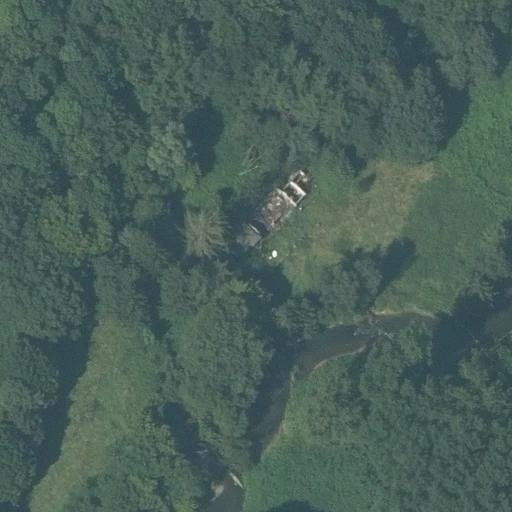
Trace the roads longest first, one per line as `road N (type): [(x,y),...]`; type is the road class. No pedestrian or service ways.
road 1 (track): [(0,460),(62,260)]
road 2 (track): [(67,0),(59,141)]
